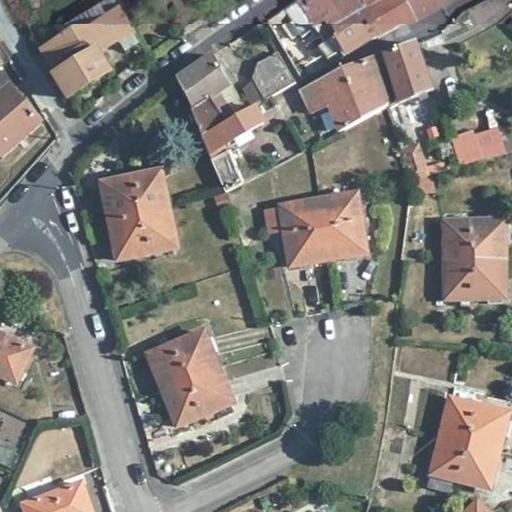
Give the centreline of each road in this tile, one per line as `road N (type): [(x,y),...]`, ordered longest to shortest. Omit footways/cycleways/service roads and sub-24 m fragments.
road 1 (residential): [(142,511),(55,234),(29,193)]
road 2 (residential): [(282,0),(164,76),(29,193)]
road 3 (unknown): [(77,147),(0,4)]
